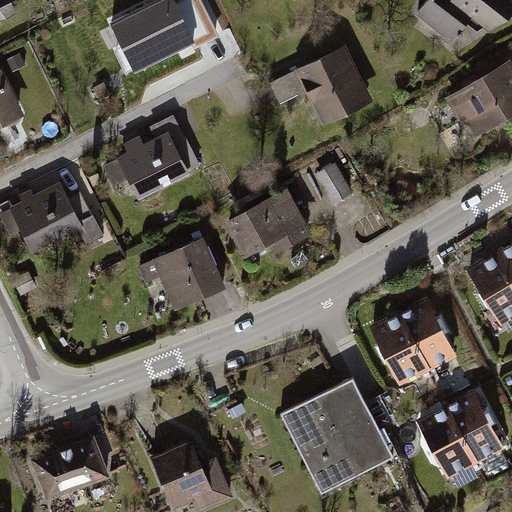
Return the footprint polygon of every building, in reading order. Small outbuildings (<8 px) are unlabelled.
[(5,0),(0,0),(0,23),(13,18),(5,0)] [(167,0),(160,0),(109,28),(134,76),(192,46),(175,14),(182,10),(176,0),(168,0),(167,0)] [(511,0),(431,0),(417,18),(455,47),(473,23),(489,35),(507,24),(511,17),(511,0)] [(372,106),(345,50),(270,86),(280,108),(305,96),(321,130),(372,106)] [(511,67),(510,64),(447,101),(470,141),(511,116),(511,67)] [(0,73),(0,132),(25,119),(0,73)] [(103,87),(93,93),(97,100),(107,95),(103,87)] [(127,184),(136,202),(186,177),(166,136),(141,148),(139,142),(122,150),(125,156),(103,167),(114,190),(127,184)] [(334,166),(316,178),(332,204),(350,192),(334,166)] [(22,205),(0,214),(0,220),(8,239),(18,234),(27,255),(79,232),(86,247),(102,240),(94,220),(91,222),(80,197),(67,203),(61,188),(33,200),(31,195),(20,200),(22,205)] [(285,192),(224,228),(244,262),(266,249),(272,259),(311,236),(285,192)] [(511,235),(491,247),(511,283),(511,235)] [(223,289),(202,241),(137,269),(144,285),(158,279),(172,311),(223,289)] [(511,314),(511,283),(491,247),(464,263),(498,322),(511,314)] [(425,299),(398,313),(428,372),(455,358),(425,299)] [(428,372),(398,313),(370,327),(401,386),(428,372)] [(352,379),(318,396),(358,472),(391,455),(352,379)] [(446,407),(476,462),(503,448),(473,392),(446,407)] [(358,472),(318,396),(283,414),(322,491),(358,472)] [(449,477),(476,462),(446,407),(419,421),(449,477)] [(94,435),(30,460),(46,501),(110,476),(94,435)] [(191,441),(151,461),(174,510),(196,499),(201,511),(233,496),(219,467),(207,473),(191,441)]
